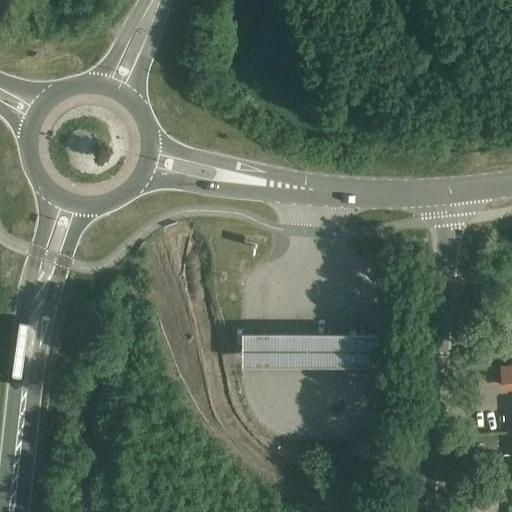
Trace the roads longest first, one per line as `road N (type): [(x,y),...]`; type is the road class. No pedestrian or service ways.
road 1 (motorway): [(47,191),(18,342),(1,511)]
road 2 (unclassified): [(424,511),(448,193)]
road 3 (motorway): [(20,511),(40,344),(88,206)]
road 4 (secondary): [(244,181),(377,198),(448,193)]
